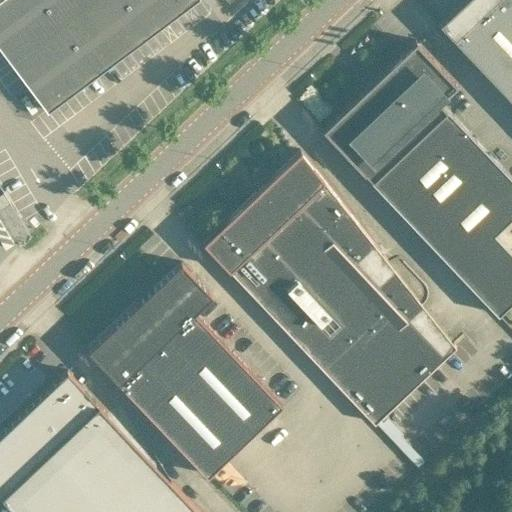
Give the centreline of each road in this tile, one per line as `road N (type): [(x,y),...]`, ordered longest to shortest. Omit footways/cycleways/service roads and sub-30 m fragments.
road 1 (tertiary): [(0,322),(337,0)]
road 2 (unknown): [(134,193),(352,423),(352,437),(291,493)]
road 3 (unknown): [(221,0),(36,162)]
road 4 (unknown): [(421,0),(511,118)]
